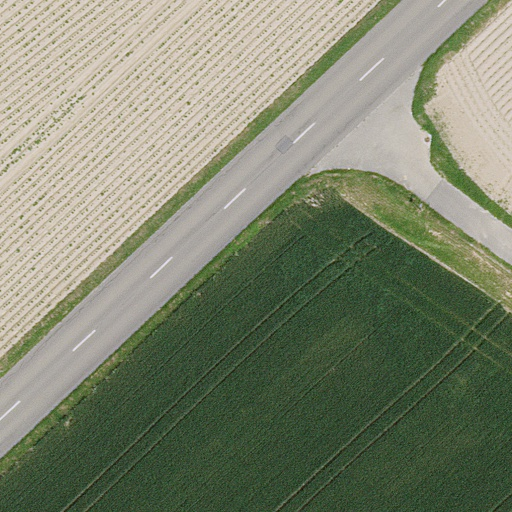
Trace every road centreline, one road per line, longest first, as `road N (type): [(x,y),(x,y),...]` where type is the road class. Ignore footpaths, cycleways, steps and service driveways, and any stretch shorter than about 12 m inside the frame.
road 1 (tertiary): [(0,419),(446,0)]
road 2 (track): [(332,106),(511,246)]
